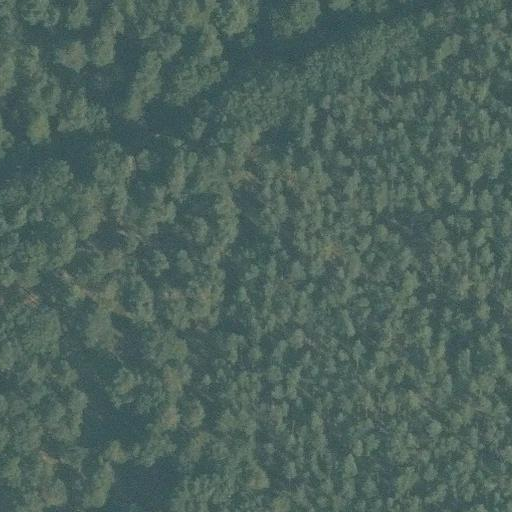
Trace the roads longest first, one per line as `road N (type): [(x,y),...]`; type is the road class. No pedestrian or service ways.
road 1 (track): [(273,91),(0,210)]
road 2 (track): [(489,0),(273,91)]
